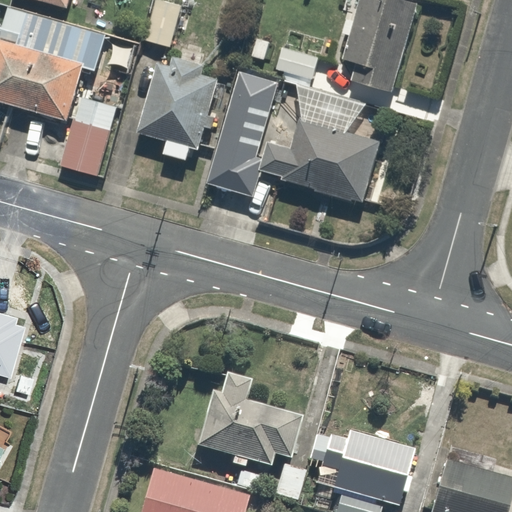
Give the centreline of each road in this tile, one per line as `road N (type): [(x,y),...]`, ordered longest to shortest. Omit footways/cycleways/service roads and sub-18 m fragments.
road 1 (unclassified): [(430,322),(139,241)]
road 2 (residential): [(430,322),(511,34)]
road 3 (residential): [(62,511),(139,241)]
road 4 (unclassified): [(139,241),(0,202)]
